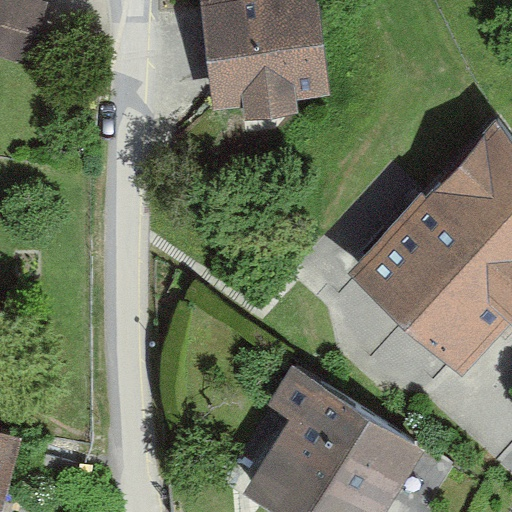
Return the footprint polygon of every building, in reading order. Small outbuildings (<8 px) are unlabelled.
[(0,0),(0,48),(39,55),(49,0),(0,0)] [(299,0),(237,0),(193,6),(208,116),(314,101),(299,0)] [(511,314),(511,152),(489,130),(353,271),(457,371),(511,314)] [(376,511),(414,451),(303,382),(235,489),(270,511),(376,511)] [(0,475),(10,437),(0,434),(0,475)]
